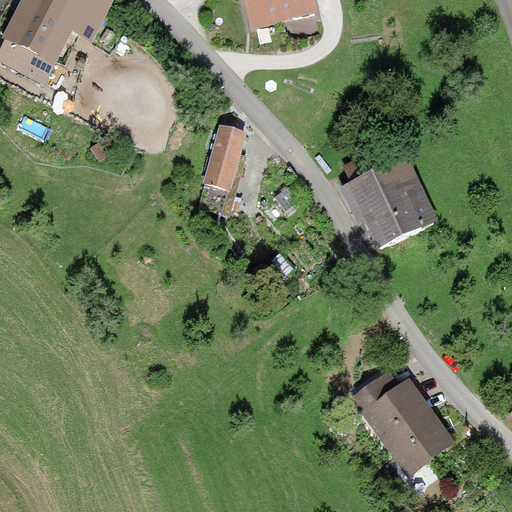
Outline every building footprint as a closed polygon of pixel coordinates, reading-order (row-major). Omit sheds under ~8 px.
[(3,38),(8,40),(55,65),(57,62),(67,67),(82,39),(94,45),(117,0),(21,0),(23,1),(3,38)] [(242,0),(251,32),(320,15),(316,0),(242,0)] [(55,65),(8,40),(0,54),(0,62),(44,85),(55,65)] [(222,128),(200,208),(230,216),(246,158),(240,156),(246,135),(222,128)] [(405,158),(343,189),(362,225),(366,223),(379,249),(437,221),(405,158)] [(391,372),(351,399),(407,480),(457,445),(431,407),(411,378),(401,386),(391,372)]
